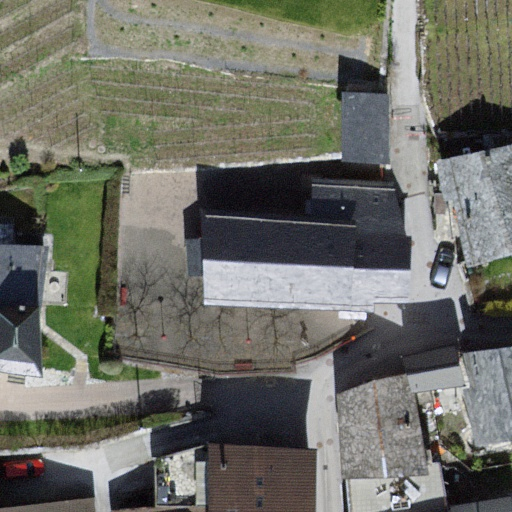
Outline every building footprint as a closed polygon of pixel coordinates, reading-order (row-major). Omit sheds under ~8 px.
[(344,82),(342,144),(388,145),(390,83),(344,82)] [(511,139),(433,156),(462,260),(511,245),(511,139)] [(304,222),(197,218),(185,304),(393,304),(392,261),(382,187),(309,180),(304,222)] [(40,255),(0,252),(0,375),(25,376),(40,255)] [(452,343),(401,354),(406,378),(408,387),(459,375),(452,343)] [(460,384),(471,439),(511,430),(511,344),(463,354),(468,383),(460,384)] [(406,378),(334,389),(348,478),(419,467),(406,378)] [(298,511),(297,453),(197,448),(192,511),(298,511)] [(499,511),(497,502),(451,511),(499,511)] [(90,511),(90,503),(0,511),(90,511)]
